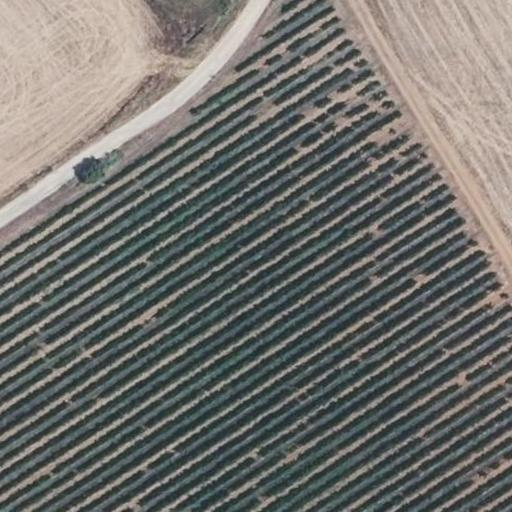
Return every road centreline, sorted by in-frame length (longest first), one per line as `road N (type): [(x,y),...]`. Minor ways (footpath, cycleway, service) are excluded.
road 1 (unclassified): [(261,0),(218,57),(152,115),(0,217)]
road 2 (track): [(353,0),(511,254)]
